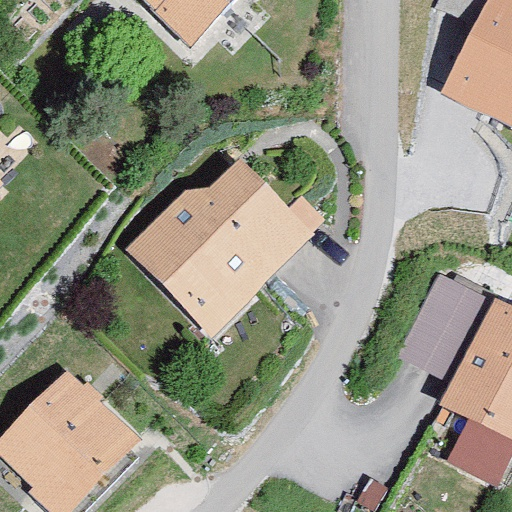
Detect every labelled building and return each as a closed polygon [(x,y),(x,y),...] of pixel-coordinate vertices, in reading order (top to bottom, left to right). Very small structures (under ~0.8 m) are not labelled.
[(135,0),(189,49),(234,0),(135,0)] [(511,18),(503,14),(460,95),(511,122),(511,18)] [(205,222),(191,208),(143,254),(215,328),(300,247),(242,187),(205,222)] [(467,389),(504,315),(439,283),(402,357),(467,389)] [(511,319),(504,315),(467,389),(456,411),(511,438),(511,319)] [(73,511),(134,451),(69,386),(4,451),(42,488),(35,495),(51,511),(73,511)]
